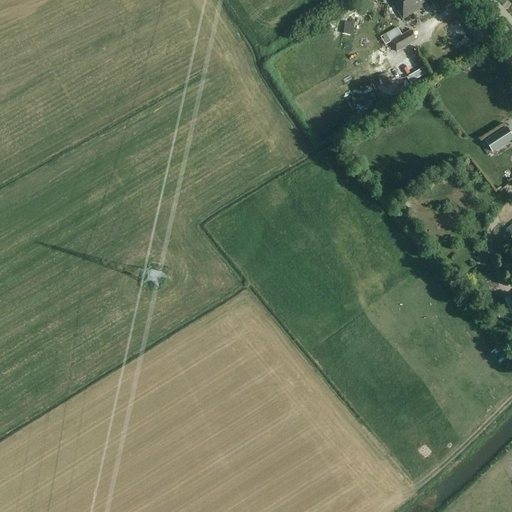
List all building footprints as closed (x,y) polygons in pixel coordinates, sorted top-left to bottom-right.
[(425,3),(429,0),(388,0),(401,20),(426,5),(425,3)] [(345,24),(343,36),(353,37),(354,25),(345,24)] [(396,52),(416,40),(410,30),(390,42),(396,52)] [(238,34),(228,40),(241,61),(251,54),(238,34)] [(404,69),(410,65),(405,57),(399,61),(404,69)] [(426,76),(423,71),(407,80),(410,85),(426,76)] [(493,153),(511,140),(511,134),(507,127),(486,141),(493,153)] [(501,364),(507,359),(496,346),(490,352),(501,364)]
